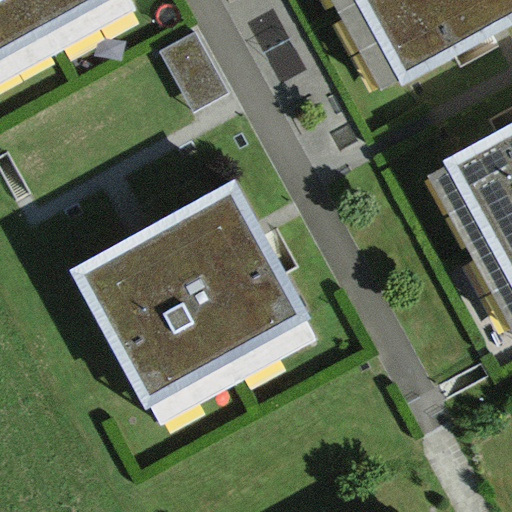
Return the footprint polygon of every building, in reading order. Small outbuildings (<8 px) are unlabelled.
[(133,0),(0,0),(0,88),(140,11),(133,0)] [(511,0),(341,0),(384,83),(511,17),(511,0)] [(206,30),(174,42),(196,101),(229,89),(206,30)] [(511,132),(439,171),(511,311),(511,132)] [(245,187),(72,274),(145,419),(318,332),(245,187)]
